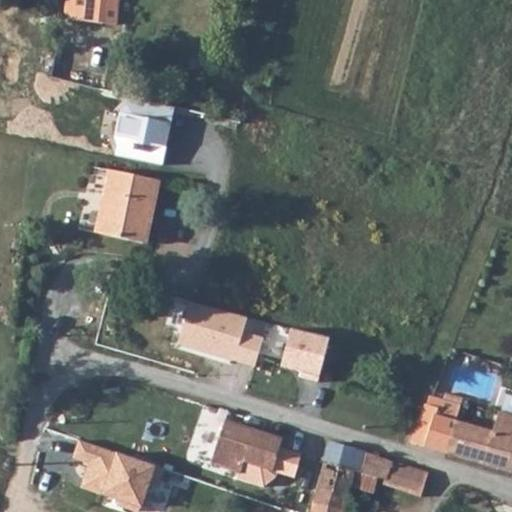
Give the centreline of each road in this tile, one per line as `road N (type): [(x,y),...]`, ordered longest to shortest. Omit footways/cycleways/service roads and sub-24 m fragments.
road 1 (residential): [(511,120),(440,95),(344,439)]
road 2 (residential): [(51,374),(96,369),(344,439)]
road 3 (residential): [(344,439),(511,491)]
road 4 (track): [(4,511),(51,374)]
